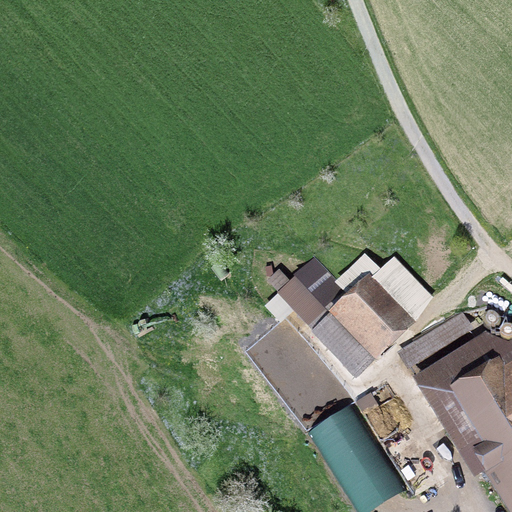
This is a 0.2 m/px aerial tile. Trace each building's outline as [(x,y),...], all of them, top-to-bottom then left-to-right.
[(315,256),(277,291),(357,376),(416,322),(432,298),(394,257),(381,269),(365,252),(336,279),(315,256)] [(411,369),(471,335),(461,317),(401,351),(411,369)] [(511,343),(505,332),(421,380),(482,485),(493,478),(511,510),(511,343)] [(376,391),(357,403),(370,422),(389,409),(376,391)] [(354,411),(311,440),(359,511),(385,511),(411,495),(354,411)]
